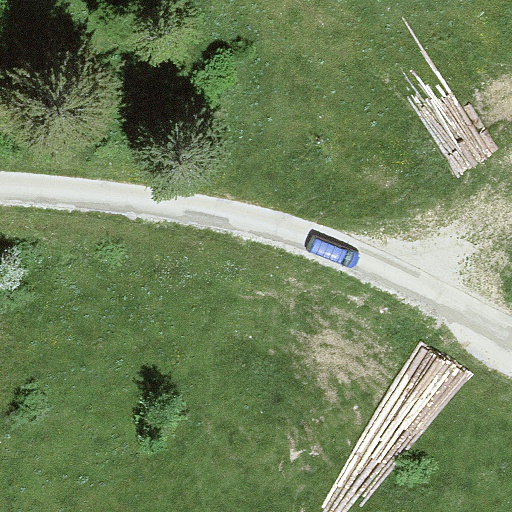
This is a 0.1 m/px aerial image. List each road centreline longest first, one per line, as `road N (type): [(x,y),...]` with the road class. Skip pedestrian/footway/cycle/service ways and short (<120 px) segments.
road 1 (unclassified): [(0,194),(193,213),(295,239),(389,271),(511,336)]
road 2 (track): [(389,271),(511,204)]
